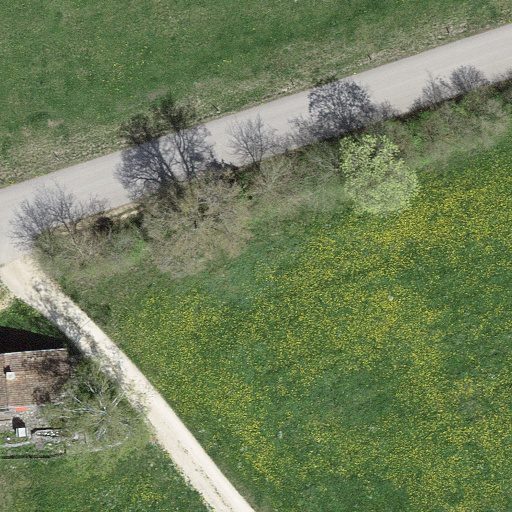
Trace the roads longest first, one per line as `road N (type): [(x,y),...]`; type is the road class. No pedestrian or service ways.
road 1 (unclassified): [(0,214),(511,50)]
road 2 (track): [(0,254),(102,354),(236,511)]
